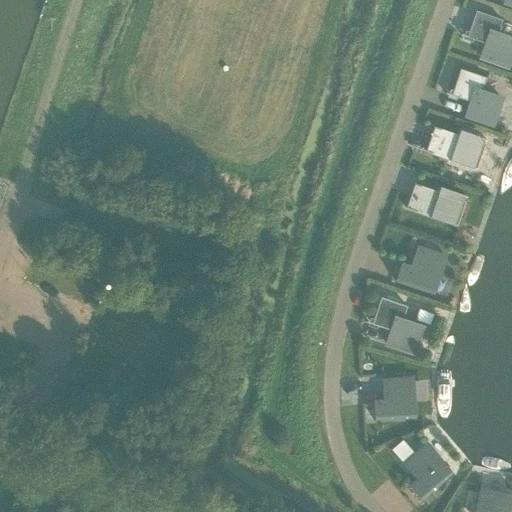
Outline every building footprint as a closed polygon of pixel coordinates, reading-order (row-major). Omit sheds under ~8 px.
[(502,20),(476,11),(467,37),(486,44),(481,57),(508,67),(511,56),(511,38),(498,33),(502,20)] [(460,69),(451,95),(470,102),(466,115),(493,124),(502,98),(482,91),(487,78),(460,69)] [(434,127),(426,151),(477,169),(486,145),(477,142),(479,138),(457,130),(456,135),(434,127)] [(413,187),(406,208),(457,226),(466,202),(457,199),(459,194),(438,187),(436,192),(414,184),(413,187)] [(400,267),(395,284),(433,297),(439,280),(434,278),(441,257),(416,249),(416,250),(410,270),(400,267)] [(404,320),(408,307),(381,297),(372,323),(391,330),(386,343),(414,353),(423,326),(404,320)] [(375,420),(415,418),(414,401),(409,402),(408,381),(382,382),(382,383),(384,403),(374,404),(375,420)] [(412,487),(422,500),(453,474),(442,461),(438,464),(424,448),(405,465),(405,466),(406,466),(419,481),(412,487)] [(511,511),(511,494),(504,493),(503,498),(482,493),(477,511),(511,511)]
